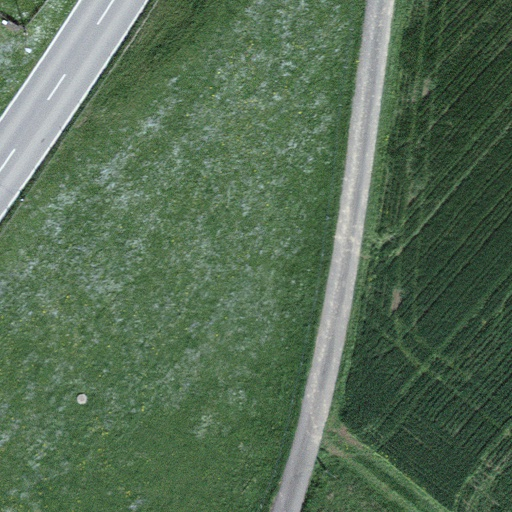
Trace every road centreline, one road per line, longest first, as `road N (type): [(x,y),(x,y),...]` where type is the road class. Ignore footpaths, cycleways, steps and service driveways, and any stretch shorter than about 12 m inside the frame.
road 1 (track): [(382,0),(323,412),(298,511)]
road 2 (secondary): [(111,0),(0,166)]
